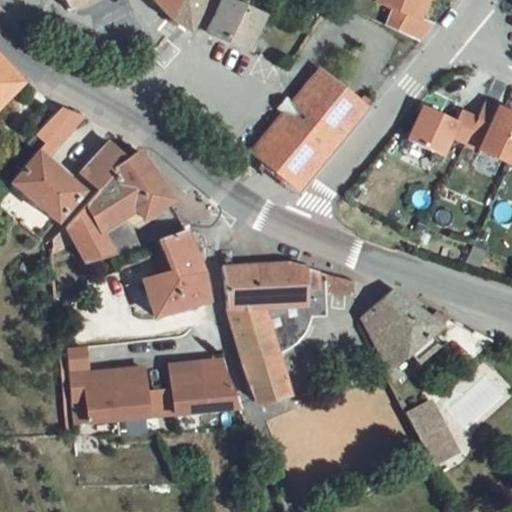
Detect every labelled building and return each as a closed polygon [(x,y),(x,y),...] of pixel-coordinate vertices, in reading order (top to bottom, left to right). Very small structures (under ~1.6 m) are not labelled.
[(153,0),(164,12),(168,0),(153,0)] [(168,0),(164,12),(173,17),(184,23),(191,9),(194,0),(168,0)] [(250,37),(268,2),(264,0),(219,0),(211,18),(250,37)] [(379,0),(377,6),(412,23),(427,5),(416,0),(379,0)] [(275,4),(268,2),(250,37),(257,40),(275,4)] [(0,97),(19,80),(0,59),(0,97)] [(305,171),(356,100),(349,95),(315,67),(255,135),(305,171)] [(349,95),(356,100),(361,94),(354,89),(349,95)] [(511,103),(491,94),(483,111),(474,130),(487,137),(484,142),(511,155),(511,103)] [(474,130),(483,111),(467,103),(462,113),(429,98),(413,131),(446,148),(456,128),(471,136),(474,130)] [(77,109),(58,100),(30,129),(37,136),(4,177),(48,215),(74,186),(38,152),(77,109)] [(105,138),(75,172),(93,188),(114,165),(123,156),(105,138)] [(114,165),(139,213),(168,198),(154,172),(137,147),(135,144),(123,156),(114,165)] [(475,152),(473,166),(494,169),(496,154),(475,152)] [(102,232),(139,213),(114,165),(93,188),(86,195),(102,232)] [(108,246),(102,232),(86,195),(62,221),(79,253),(108,246)] [(140,270),(149,308),(199,293),(196,270),(189,246),(183,233),(181,228),(154,236),(157,244),(162,264),(140,270)] [(279,246),(225,251),(230,287),(239,326),(250,362),(259,384),(288,374),(276,333),(288,333),(297,330),(298,329),(302,328),(305,326),(308,324),(309,322),(311,318),(311,315),(311,312),(311,308),(309,304),(307,302),(304,300),(302,299),(310,299),(309,288),(317,288),(314,258),(305,258),(304,250),(279,246)] [(367,315),(394,355),(408,341),(416,349),(437,327),(429,319),(441,307),(396,276),(388,274),(361,303),(367,315)] [(318,298),(317,288),(309,288),(310,299),(318,298)] [(367,315),(361,303),(348,311),(352,320),(367,315)] [(371,342),(362,345),(365,354),(375,349),(371,342)] [(194,344),(171,346),(172,371),(174,395),(214,392),(212,368),(203,369),(201,347),(195,348),(194,344)] [(146,348),(122,350),(122,353),(115,354),(118,398),(158,396),(156,372),(147,372),(146,348)] [(80,377),(73,378),(74,401),(118,398),(115,354),(109,354),(109,351),(84,352),(85,361),(86,377),(80,377)] [(230,367),(212,368),(214,392),(239,390),(230,367)] [(425,367),(400,380),(418,416),(443,403),(425,367)] [(172,371),(156,372),(158,396),(174,395),(172,371)] [(451,419),(443,403),(418,416),(426,431),(451,419)]
